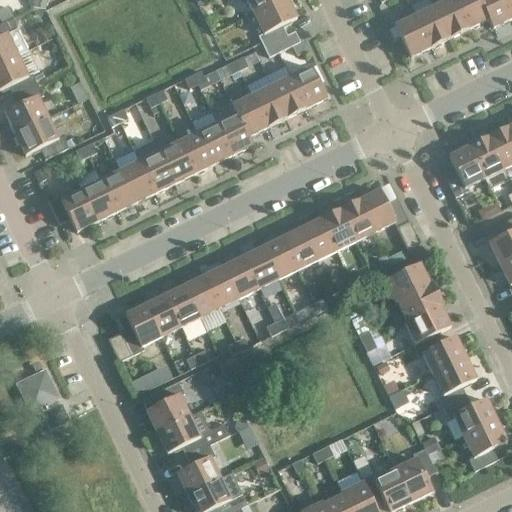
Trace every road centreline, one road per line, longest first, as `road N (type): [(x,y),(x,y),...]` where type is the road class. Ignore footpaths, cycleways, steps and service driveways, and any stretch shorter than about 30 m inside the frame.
road 1 (residential): [(56,295),(399,130)]
road 2 (residential): [(511,366),(399,130)]
road 3 (residential): [(164,511),(56,295)]
road 4 (residential): [(399,130),(333,0)]
road 5 (residential): [(56,295),(0,183)]
road 6 (residential): [(399,130),(511,75)]
